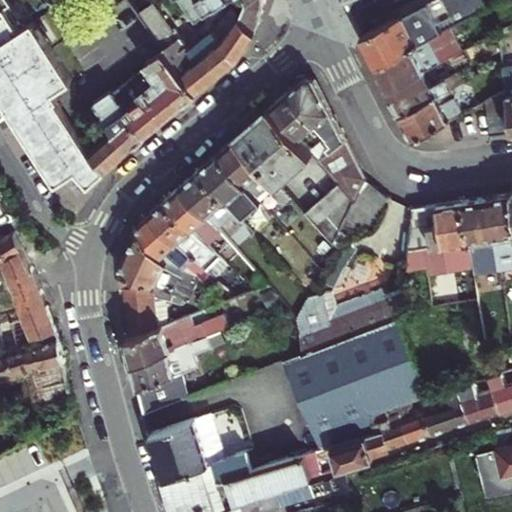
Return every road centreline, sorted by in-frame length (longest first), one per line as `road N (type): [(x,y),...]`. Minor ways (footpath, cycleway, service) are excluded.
road 1 (tertiary): [(318,26),(124,194),(93,254)]
road 2 (residential): [(213,511),(511,423)]
road 3 (residential): [(318,26),(394,162),(422,172),(511,161)]
road 4 (tertiary): [(93,254),(89,314),(145,511)]
road 5 (residential): [(0,145),(49,223),(93,254)]
